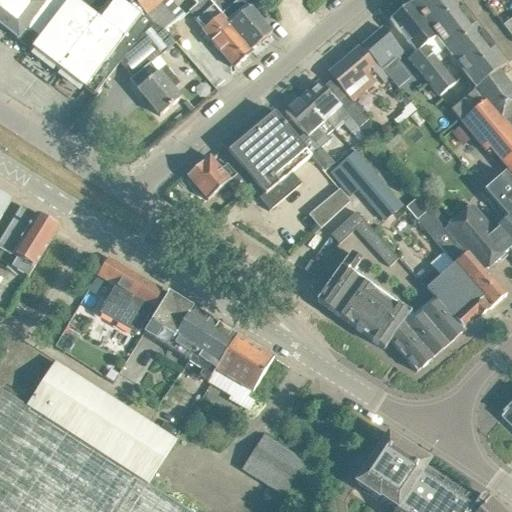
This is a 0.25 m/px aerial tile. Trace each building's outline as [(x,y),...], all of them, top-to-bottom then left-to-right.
[(1,0),(0,2),(0,25),(18,39),(23,32),(36,42),(69,0),(1,0)] [(119,63),(150,23),(128,0),(69,0),(36,42),(31,49),(84,90),(89,84),(98,91),(109,77),(119,63)] [(164,33),(176,23),(184,16),(168,0),(128,0),(150,23),(164,33)] [(251,52),(205,0),(190,0),(196,7),(187,14),(195,22),(194,22),(202,31),(200,33),(220,55),(233,70),(252,54),(251,52)] [(218,0),(205,0),(251,52),(271,35),(260,21),(241,0),(238,0),(227,10),(218,0)] [(511,132),(511,88),(499,72),(508,66),(455,0),(416,0),(409,6),(436,40),(444,51),(476,91),(475,91),(476,93),(501,123),(502,122),(511,133),(511,132)] [(440,99),(455,86),(434,59),(444,51),(436,40),(409,6),(409,5),(389,21),(402,36),(416,55),(408,61),(440,99)] [(511,37),(511,19),(503,26),(511,37)] [(150,23),(119,63),(132,79),(129,82),(159,118),(180,100),(172,91),(179,85),(164,67),(157,73),(150,65),(174,46),(164,33),(150,23)] [(382,30),(370,40),(391,64),(403,55),(382,30)] [(382,72),(391,64),(370,40),(361,47),(382,72)] [(358,129),(369,120),(354,102),(375,84),(366,74),(373,68),(358,49),(328,74),(333,80),(322,89),(343,112),(358,129)] [(350,136),(358,129),(343,112),(322,89),(318,84),(314,88),(313,88),(309,88),(305,92),(304,96),(336,133),(342,127),(350,136)] [(501,123),(476,93),(451,114),(487,155),(491,151),(511,175),(511,132),(511,133),(502,122),(501,123)] [(296,141),(309,156),(324,173),(333,165),(320,150),(330,142),(326,138),(332,132),(334,134),(336,133),(304,96),(298,101),(294,101),(287,107),(287,111),(284,113),(298,128),(303,135),(296,141)] [(286,175),(289,173),(309,156),(296,141),(273,113),(257,126),(249,132),(286,175)] [(415,113),(409,118),(414,124),(420,119),(415,113)] [(286,175),(249,132),(226,152),(242,170),(253,182),(252,182),(264,196),(259,200),(269,211),(268,212),(269,213),(301,186),(289,173),(286,175)] [(378,174),(388,164),(367,141),(357,150),(378,174)] [(402,208),(355,153),(329,174),(350,198),(357,192),(384,223),(402,208)] [(220,172),(209,159),(186,178),(207,202),(226,185),(236,197),(252,182),(253,182),(242,170),(235,176),(226,166),(220,172)] [(511,217),(511,182),(504,174),(494,182),(484,191),(508,219),(511,216),(511,217)] [(319,232),(348,204),(336,192),(307,219),(319,232)] [(0,219),(11,202),(0,195),(0,219)] [(481,276),(444,231),(417,200),(406,209),(432,241),(454,266),(492,309),(505,297),(484,273),(481,276)] [(486,226),(472,207),(444,231),(481,276),(484,273),(509,252),(511,255),(511,217),(511,216),(508,219),(496,230),(490,223),(486,226)] [(27,279),(55,234),(58,229),(21,208),(0,241),(0,251),(11,258),(12,257),(16,260),(10,269),(27,279)] [(397,260),(358,217),(355,215),(330,238),(338,247),(354,232),(388,268),(397,260)] [(414,316),(352,273),(359,263),(349,256),(316,302),(351,327),(356,330),(355,331),(361,335),(362,334),(366,337),(366,338),(372,342),(371,343),(377,347),(378,346),(384,351),(389,343),(416,373),(421,369),(422,369),(427,364),(463,332),(433,300),(414,316)] [(134,336),(152,308),(162,291),(107,259),(97,277),(114,288),(98,315),(115,326),(134,336)] [(314,278),(320,268),(310,262),(304,272),(314,278)] [(492,309),(454,266),(441,278),(434,270),(419,283),(433,300),(463,332),(464,333),(492,309)] [(191,357),(213,322),(167,294),(157,311),(143,335),(153,341),(156,338),(169,346),(170,344),(191,357)] [(236,337),(213,322),(191,357),(187,363),(201,372),(198,377),(208,383),(206,386),(209,387),(213,379),(211,378),(212,376),(215,371),(236,337)] [(250,398),(273,359),(236,337),(215,371),(212,376),(235,390),(232,395),(233,401),(247,408),(252,407),(255,401),(250,398)] [(148,485),(176,441),(54,363),(26,407),(46,419),(148,485)] [(188,511),(148,485),(46,419),(26,407),(0,390),(0,511),(188,511)] [(511,427),(511,410),(503,419),(511,427)] [(428,462),(387,435),(355,485),(378,499),(379,498),(397,509),(395,511),(479,511),(489,501),(484,496),(480,497),(476,503),(425,468),(429,462),(428,461),(428,462)] [(283,499),(305,463),(263,436),(241,472),(283,499)] [(500,511),(489,501),(479,511),(500,511)]
